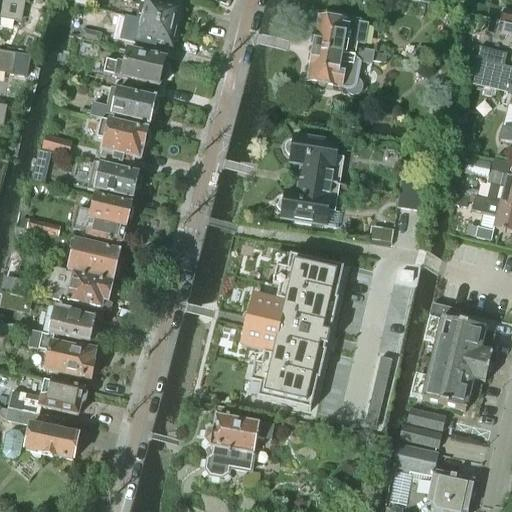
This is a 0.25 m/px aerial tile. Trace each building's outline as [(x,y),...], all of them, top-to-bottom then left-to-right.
[(0,0),(0,20),(18,23),(21,4),(28,5),(28,0),(0,0)] [(140,8),(137,21),(176,30),(176,28),(179,25),(181,18),(179,14),(180,11),(164,7),(165,3),(150,0),(133,0),(132,4),(130,4),(130,6),(140,8)] [(451,0),(450,8),(450,9),(461,12),(462,10),(463,0),(451,0)] [(500,23),(511,25),(511,15),(503,13),(500,23)] [(175,34),(176,30),(137,21),(142,23),(138,36),(126,33),(123,43),(154,49),(155,46),(171,49),(172,46),(175,44),(177,38),(175,34)] [(317,34),(314,50),(369,60),(370,55),(373,55),(373,54),(355,50),(355,46),(364,47),(367,29),(361,28),(360,23),(353,22),(349,25),(321,21),(319,34),(317,34)] [(511,27),(503,25),(501,37),(511,39),(511,27)] [(80,41),(99,45),(101,35),(82,30),(80,41)] [(368,66),(369,60),(314,50),(310,69),(312,70),(310,83),(345,90),(347,95),(350,97),(353,98),(357,96),(359,95),(360,93),(361,90),(360,87),(358,84),(356,83),(359,65),(368,66)] [(416,50),(414,60),(431,63),(432,53),(416,50)] [(168,71),(164,67),(165,62),(126,52),(123,67),(106,63),(103,76),(159,88),(160,83),(165,81),(168,71)] [(0,75),(8,76),(26,79),(29,60),(11,57),(0,54),(0,75)] [(435,54),(433,63),(453,67),(454,62),(455,57),(435,54)] [(477,63),(471,87),(473,87),(508,95),(509,88),(510,84),(511,84),(511,71),(488,66),(477,63)] [(511,132),(502,131),(500,144),(511,146),(511,88),(509,88),(508,95),(505,107),(511,109),(511,132)] [(90,119),(102,122),(105,118),(149,128),(151,117),(154,114),(156,115),(158,107),(156,106),(154,103),(155,103),(155,101),(111,91),(107,109),(92,106),(90,119)] [(149,133),(102,122),(98,140),(105,142),(101,160),(131,168),(132,161),(140,163),(143,149),(149,147),(151,140),(148,135),(149,133)] [(305,170),(303,181),(346,188),(338,186),(343,160),(335,159),(337,144),(324,142),(324,140),(307,137),(307,139),(294,137),(293,144),(291,144),(289,144),(288,145),(286,146),(286,147),(285,147),(285,149),(284,150),(284,151),(284,152),(285,153),(285,155),(286,156),(287,157),(289,157),(290,158),(289,165),(303,167),(305,170)] [(41,152),(68,159),(72,146),(45,138),(41,152)] [(489,182),(491,171),(492,167),(469,162),(466,177),(489,182)] [(492,171),(507,175),(509,166),(494,163),(492,171)] [(140,181),(137,177),(137,175),(93,165),(87,192),(131,202),(133,192),(138,188),(140,181)] [(36,169),(33,168),(30,182),(32,182),(42,185),(45,171),(36,169)] [(489,188),(486,202),(511,207),(511,180),(506,179),(503,191),(489,188)] [(280,213),(281,214),(280,220),(293,222),(293,225),(310,227),(310,225),(324,227),(326,213),(334,214),(338,188),(345,189),(346,188),(303,181),(302,193),(298,195),(285,193),(284,200),(282,200),(280,200),(278,201),(277,202),(277,203),(276,204),(275,206),(275,208),(276,210),(277,211),(278,212),(280,213)] [(400,183),(396,210),(410,212),(414,185),(400,183)] [(414,185),(410,212),(423,215),(428,187),(414,185)] [(456,197),(453,208),(454,209),(465,211),(468,201),(457,198),(456,197)] [(77,238),(116,246),(120,244),(129,207),(94,198),(91,214),(77,211),(72,231),(78,233),(77,238)] [(474,199),(471,213),(483,216),(479,232),(493,235),(494,230),(502,232),(502,233),(504,234),(505,232),(511,233),(511,207),(486,202),(474,199)] [(26,233),(57,241),(60,229),(29,222),(26,233)] [(377,231),(374,246),(390,249),(392,234),(377,231)] [(474,240),(490,244),(493,235),(479,232),(477,231),(474,240)] [(66,274),(111,284),(118,253),(74,243),(66,274)] [(253,298),(241,351),(245,353),(263,356),(260,368),(253,367),(249,385),(255,387),(259,388),(256,402),(309,414),(316,383),(318,384),(325,355),(323,354),(324,350),(326,350),(329,337),(327,336),(328,332),(330,332),(337,303),(335,303),(343,272),(290,259),(286,273),(276,270),(272,289),(278,291),(275,303),(253,298)] [(110,286),(64,275),(64,273),(53,271),(48,288),(45,287),(43,295),(51,296),(51,301),(70,306),(70,304),(88,309),(92,310),(104,313),(110,286)] [(18,291),(17,295),(31,299),(33,291),(24,289),(23,293),(18,291)] [(0,298),(0,306),(14,309),(16,298),(1,294),(0,298)] [(422,401),(421,403),(465,413),(472,382),(485,385),(486,380),(486,378),(490,364),(490,362),(492,356),(479,353),(485,332),(457,325),(459,313),(431,307),(429,319),(441,322),(441,324),(435,344),(427,380),(422,401)] [(54,308),(47,337),(52,338),(89,346),(97,343),(99,335),(93,329),(94,320),(70,315),(70,312),(54,308)] [(31,334),(27,351),(47,355),(43,374),(76,381),(76,380),(89,383),(92,366),(92,365),(94,353),(79,349),(78,352),(50,346),(52,338),(47,337),(41,336),(31,334)] [(380,360),(378,367),(390,370),(392,362),(380,360)] [(378,367),(376,375),(388,377),(390,370),(378,367)] [(376,375),(375,382),(386,385),(388,377),(376,375)] [(375,382),(373,390),(385,392),(386,385),(375,382)] [(11,394),(7,411),(38,418),(38,410),(77,418),(79,408),(84,403),(85,398),(83,392),(50,385),(42,383),(39,400),(11,394)] [(373,390),(371,397),(383,400),(385,392),(373,390)] [(371,397),(369,405),(381,407),(383,400),(371,397)] [(369,405),(368,412),(379,415),(381,407),(369,405)] [(21,448),(25,449),(24,453),(71,464),(75,447),(79,448),(81,440),(77,440),(76,438),(54,433),(56,422),(38,418),(7,411),(4,423),(29,429),(28,435),(12,432),(5,436),(1,454),(5,461),(13,462),(19,458),(21,448)] [(368,412),(366,420),(378,422),(379,415),(368,412)] [(409,412),(406,426),(442,434),(445,421),(409,412)] [(255,440),(269,443),(272,429),(214,418),(211,433),(204,436),(203,444),(208,450),(212,451),(210,459),(205,462),(204,473),(208,478),(220,480),(227,477),(227,471),(248,474),(255,440)] [(366,420),(364,427),(376,430),(378,422),(366,420)] [(402,429),(399,442),(438,451),(441,438),(402,429)] [(466,511),(469,505),(474,482),(433,473),(436,458),(397,449),(392,469),(432,478),(425,510),(421,511),(466,511)]
